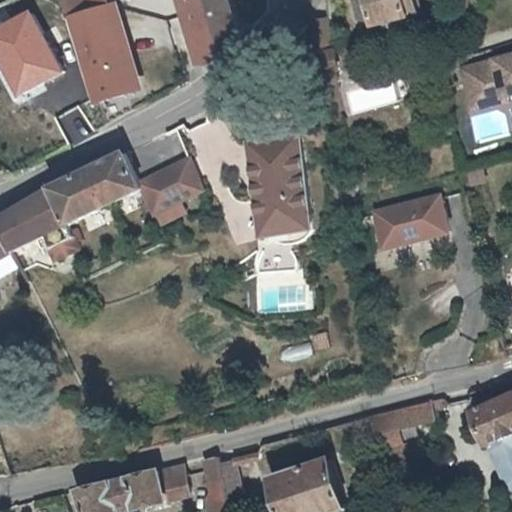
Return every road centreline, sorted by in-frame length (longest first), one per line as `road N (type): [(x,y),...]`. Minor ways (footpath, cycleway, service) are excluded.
road 1 (residential): [(0,489),(511,367)]
road 2 (residential): [(0,195),(221,81),(297,0)]
